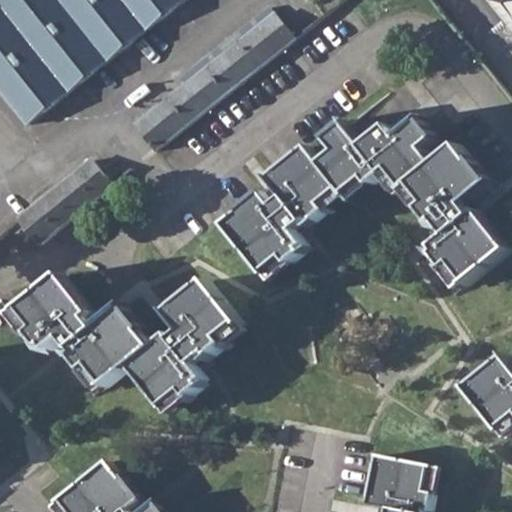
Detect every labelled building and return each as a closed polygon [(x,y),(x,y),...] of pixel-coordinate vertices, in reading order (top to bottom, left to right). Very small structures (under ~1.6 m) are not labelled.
[(0,0),(0,92),(28,127),(186,0),(0,0)] [(136,125),(161,156),(291,52),(299,45),(274,15),(136,125)] [(455,267),(470,286),(511,255),(480,214),(476,217),(469,207),(494,188),(462,150),(440,166),(428,151),(440,141),(425,122),(412,131),(405,121),(367,151),(349,127),(331,141),(341,152),(326,164),(313,148),(274,180),(282,191),(271,200),(268,196),(231,227),(267,273),(286,259),(292,266),(307,254),(305,251),(309,247),(297,233),(313,220),(316,224),(331,212),(325,205),(346,189),(350,195),(369,180),(375,186),(394,171),(410,191),(415,186),(430,205),(424,210),(437,225),(439,223),(442,228),(436,232),(444,242),(436,249),(440,253),(437,255),(449,271),(455,267)] [(17,219),(42,250),(115,192),(91,161),(17,219)] [(134,367),(166,408),(187,393),(192,400),(207,388),(204,385),(208,382),(196,366),(210,356),(212,358),(228,346),(222,339),(242,324),(210,284),(172,314),(181,326),(171,334),(173,337),(157,349),(146,335),(147,333),(128,310),(111,324),(101,312),(98,315),(67,276),(26,309),(41,328),(36,333),(47,347),(50,344),(54,349),(68,339),(80,354),(77,357),(88,370),(94,366),(110,386),(134,367)] [(333,359),(346,376),(365,373),(373,353),(392,350),(400,331),(388,316),(368,319),(356,304),(335,307),(328,326),(341,341),(333,359)] [(511,360),(476,389),(506,428),(511,423),(511,360)] [(429,511),(432,511),(433,511),(437,494),(428,492),(434,467),(383,457),(373,506),(387,509),(386,511),(429,511)] [(164,511),(160,506),(152,511),(134,511),(132,510),(144,501),(113,465),(65,502),(73,511),(164,511)]
